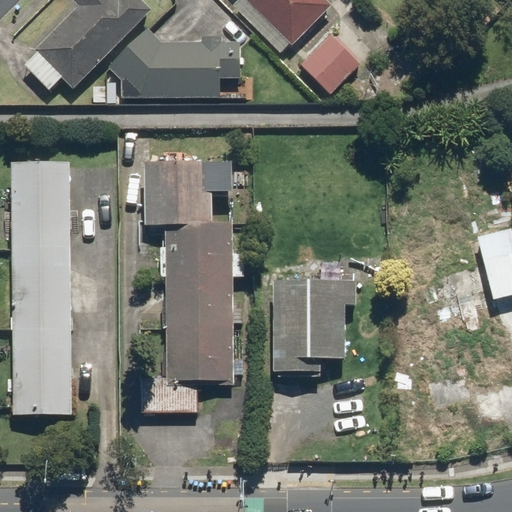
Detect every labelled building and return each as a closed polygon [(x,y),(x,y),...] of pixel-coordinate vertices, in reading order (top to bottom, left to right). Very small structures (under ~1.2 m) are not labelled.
[(59,84),(70,95),(148,14),(133,0),(117,0),(115,3),(111,0),(77,0),(69,9),(75,15),(22,69),(49,95),(59,84)] [(316,0),(236,0),(227,9),(274,58),(325,9),(316,0)] [(118,86),(117,104),(216,104),(216,87),(241,87),(241,48),(224,49),(224,41),(193,42),(193,50),(158,50),(142,34),(105,75),(118,86)] [(359,69),(324,35),(293,67),(329,101),(359,69)] [(225,171),(137,169),(136,234),(163,234),(161,379),(137,379),(136,414),(196,415),(196,388),(229,389),(231,282),(242,282),(243,256),(229,256),(230,225),(208,225),(209,202),(225,203),(225,171)] [(65,172),(4,172),(4,420),(65,420),(65,172)] [(511,371),(511,235),(475,243),(483,288),(438,297),(443,323),(407,330),(419,393),(456,386),(459,398),(497,391),(494,375),(511,371)] [(351,286),(268,288),(269,381),(317,380),(317,368),(344,368),(343,312),(351,312),(351,286)]
